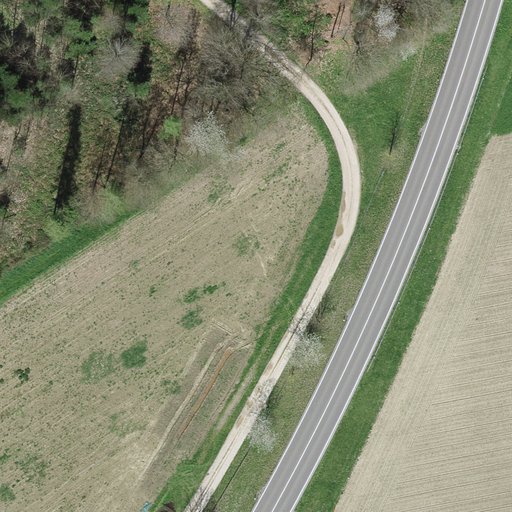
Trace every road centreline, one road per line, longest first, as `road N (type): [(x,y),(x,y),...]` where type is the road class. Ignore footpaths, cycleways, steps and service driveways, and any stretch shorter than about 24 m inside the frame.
road 1 (track): [(193,511),(344,247),(355,192),(345,127),(311,84),(212,0)]
road 2 (primary): [(271,511),(394,259),(484,0)]
